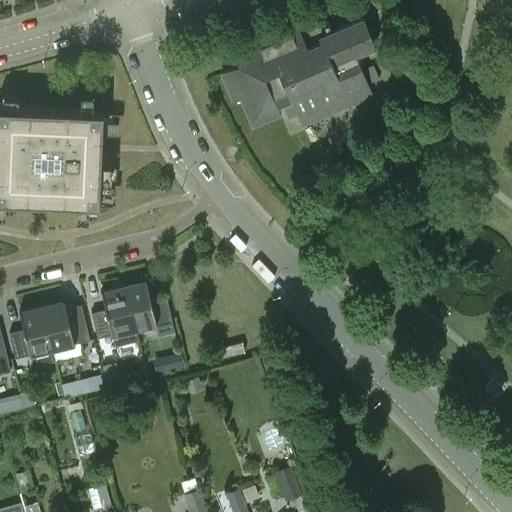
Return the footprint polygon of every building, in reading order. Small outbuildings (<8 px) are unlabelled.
[(302,125),(373,95),(356,54),(376,46),(364,18),(333,31),(328,20),(300,31),(297,22),(295,21),(231,48),(238,65),(221,73),(233,101),(241,98),(252,125),(281,114),(278,107),(292,101),(302,125)] [(0,198),(99,203),(103,109),(0,105),(0,198)] [(221,279),(251,314),(268,300),(238,264),(221,279)] [(125,283),(135,328),(155,323),(158,335),(175,331),(166,294),(151,297),(146,278),(125,283)] [(138,339),(135,328),(125,283),(101,289),(106,308),(91,311),(97,337),(112,334),(115,345),(138,339)] [(42,303),(53,348),(89,339),(81,303),(66,307),(64,297),(42,303)] [(52,348),(53,348),(42,303),(19,308),(24,328),(9,331),(15,357),(30,353),(32,365),(55,359),(52,348)] [(0,373),(10,370),(0,327),(0,373)] [(242,341),(219,347),(221,356),(245,351),(242,341)] [(157,374),(185,367),(182,352),(153,359),(157,374)] [(102,373),(82,378),(86,392),(105,387),(102,373)] [(199,376),(185,380),(190,392),(203,387),(199,376)] [(0,407),(23,404),(22,393),(0,395),(0,407)] [(277,498),(287,494),(289,498),(302,493),(292,465),(279,470),(282,478),(271,482),(277,498)] [(206,511),(199,489),(196,480),(182,485),(185,493),(184,494),(189,511),(206,511)] [(105,483),(96,486),(101,505),(103,509),(112,506),(105,483)] [(231,511),(246,511),(238,488),(225,493),(231,511)]
